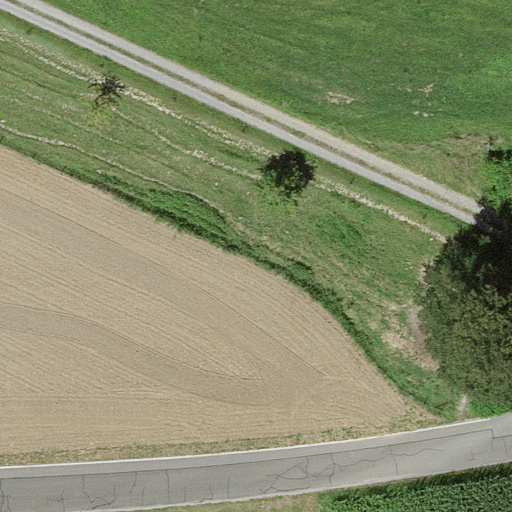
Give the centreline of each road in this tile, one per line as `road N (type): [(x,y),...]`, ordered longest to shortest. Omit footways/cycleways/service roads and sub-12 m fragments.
road 1 (track): [(0,5),(511,237)]
road 2 (unclassified): [(511,433),(91,482),(0,484)]
